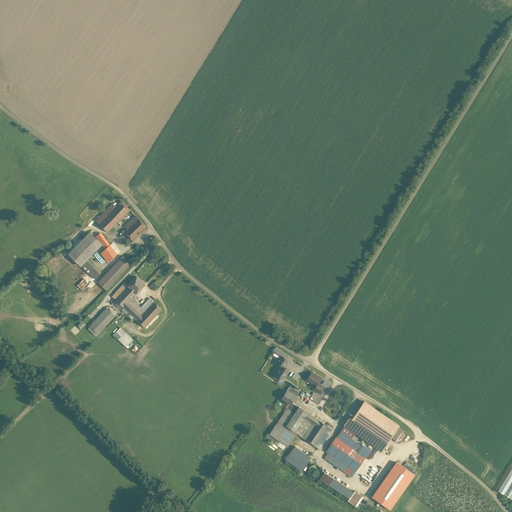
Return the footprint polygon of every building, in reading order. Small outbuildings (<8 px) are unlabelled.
[(130,210),(121,200),(115,206),(113,208),(122,217),(130,210)] [(112,203),(95,220),(107,232),(113,226),(117,230),(121,225),(118,222),(122,217),(113,208),(115,206),(112,203)] [(135,215),(128,222),(129,223),(131,225),(138,218),(135,215)] [(127,229),(124,232),(122,235),(124,237),(126,234),(129,237),(126,239),(130,243),(132,240),(146,226),(138,218),(131,225),(127,229)] [(90,232),(69,254),(80,265),(101,244),(90,232)] [(110,246),(100,233),(96,236),(106,249),(110,246)] [(106,249),(104,250),(111,259),(116,254),(110,246),(106,249)] [(123,256),(98,282),(106,290),(131,263),(123,256)] [(101,272),(87,259),(81,266),(95,279),(101,272)] [(137,276),(128,285),(136,293),(145,284),(137,276)] [(154,282),(150,286),(154,290),(158,286),(154,282)] [(122,285),(112,296),(115,299),(125,288),(122,285)] [(128,285),(125,288),(115,299),(144,327),(162,309),(153,301),(145,311),(141,307),(135,302),(137,300),(133,296),(135,294),(136,293),(128,285)] [(150,298),(141,307),(145,311),(153,301),(150,298)] [(107,308),(90,326),(98,333),(115,315),(107,308)] [(133,340),(120,327),(113,335),(126,347),(133,340)] [(288,355),(276,347),(272,354),(279,359),(281,356),(285,359),(288,355)] [(285,359),(281,356),(279,359),(276,362),(281,366),(281,365),(283,367),(288,360),(285,359)] [(283,367),(281,365),(281,366),(274,375),(275,375),(276,377),(277,378),(279,378),(282,380),(289,370),(283,367)] [(321,378),(311,372),(307,380),(316,385),(317,385),(318,383),(321,378)] [(324,387),(318,383),(317,385),(316,385),(314,390),(320,393),(324,387)] [(299,392),(290,386),(281,398),(287,402),(290,405),(292,402),(299,392)] [(399,425),(364,401),(352,419),(358,423),(386,443),(399,425)] [(296,405),(292,402),(290,405),(287,408),(291,411),(296,405)] [(291,411),(287,408),(269,434),(277,440),(284,429),(285,428),(286,426),(288,427),(294,431),(303,417),(307,420),(311,415),(296,405),(291,411)] [(303,417),(294,431),(297,433),(301,436),(310,422),(314,417),(311,415),(307,420),(303,417)] [(310,422),(301,436),(305,439),(318,420),(314,417),(310,422)] [(349,417),(344,425),(352,431),(358,423),(352,419),(349,417)] [(318,420),(305,439),(314,445),(327,426),(319,420),(318,420)] [(386,443),(358,423),(352,431),(381,451),(386,443)] [(327,426),(314,445),(315,446),(314,448),(317,450),(332,429),(327,426)] [(294,431),(288,427),(287,429),(285,428),(284,429),(294,436),(297,433),(294,431)] [(294,436),(284,429),(277,440),(287,447),(294,436)] [(361,444),(341,430),(336,437),(357,451),(361,444)] [(357,451),(336,437),(326,451),(330,454),(347,466),(355,471),(365,457),(357,451)] [(374,452),(362,443),(361,444),(357,451),(365,457),(365,456),(369,459),(374,452)] [(311,458),(294,446),(285,459),(302,470),(311,458)] [(347,466),(330,454),(326,459),(343,471),(347,466)] [(392,461),(369,498),(389,510),(412,473),(392,461)] [(321,474),(321,471),(321,469),(319,466),(317,465),(314,464),(311,465),(309,467),(308,469),(307,471),(308,474),(309,476),(312,478),(314,478),(317,478),(319,476),(321,474)] [(511,468),(499,491),(511,498),(511,468)] [(352,493),(323,474),(319,479),(349,499),(352,493)]
